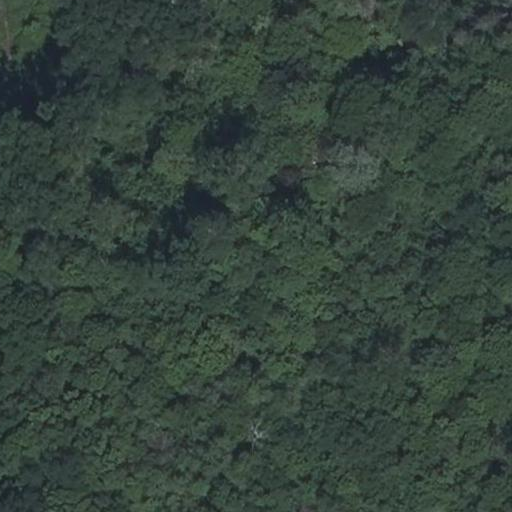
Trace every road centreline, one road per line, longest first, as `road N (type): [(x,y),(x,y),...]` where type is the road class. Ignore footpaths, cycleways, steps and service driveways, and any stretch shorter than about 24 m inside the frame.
road 1 (unclassified): [(0,201),(21,224),(316,162),(340,193),(313,232),(302,378),(324,444),(314,511)]
road 2 (unclassified): [(22,0),(0,119)]
